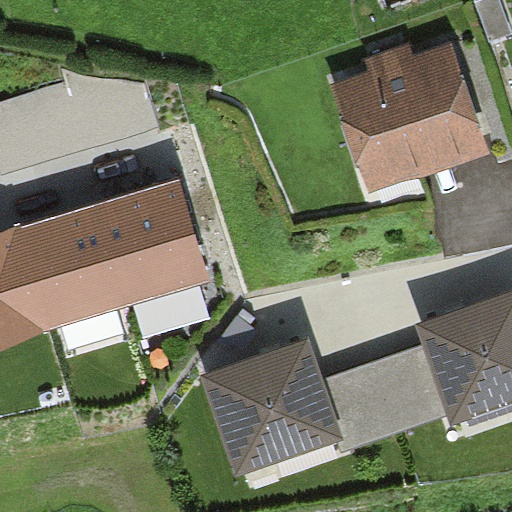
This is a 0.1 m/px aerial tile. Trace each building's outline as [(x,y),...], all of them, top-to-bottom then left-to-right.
[(454,38),(340,79),(378,184),(492,143),(454,38)] [(0,96),(0,153),(5,170),(99,140),(78,72),(0,96)] [(137,191),(0,232),(0,346),(168,296),(137,191)] [(375,363),(398,429),(511,390),(511,290),(427,319),(435,343),(375,363)] [(398,429),(375,363),(321,382),(306,339),(212,371),(243,461),(336,429),(342,448),(398,429)]
